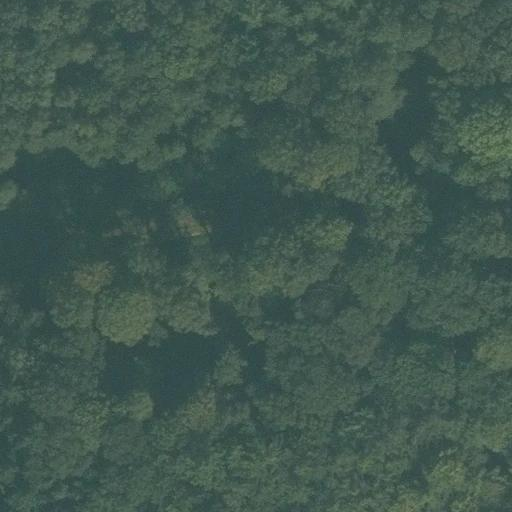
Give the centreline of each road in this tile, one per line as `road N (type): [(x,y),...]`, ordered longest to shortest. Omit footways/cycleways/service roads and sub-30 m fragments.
road 1 (track): [(73,511),(53,457),(285,414),(411,380),(399,192),(511,159)]
road 2 (track): [(399,192),(0,259)]
